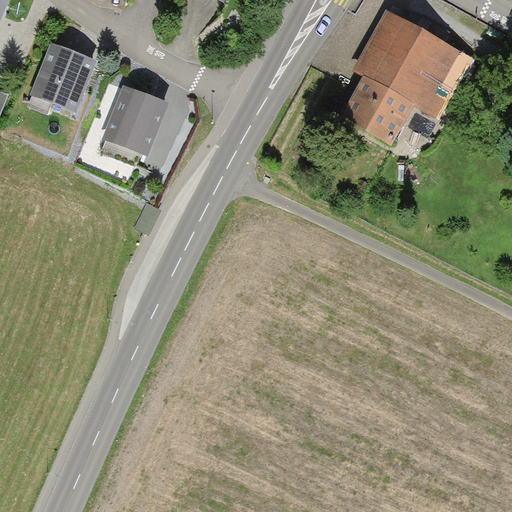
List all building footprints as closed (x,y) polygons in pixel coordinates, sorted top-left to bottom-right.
[(0,0),(0,34),(14,0),(0,0)] [(475,64),(389,18),(358,76),(367,81),(419,109),(444,122),(475,64)] [(97,69),(49,51),(30,102),(78,120),(97,69)] [(367,81),(344,126),(395,153),(419,109),(367,81)] [(164,106),(120,90),(101,141),(144,157),(164,106)] [(0,119),(9,99),(0,94),(0,119)] [(130,229),(144,236),(157,212),(143,205),(130,229)]
